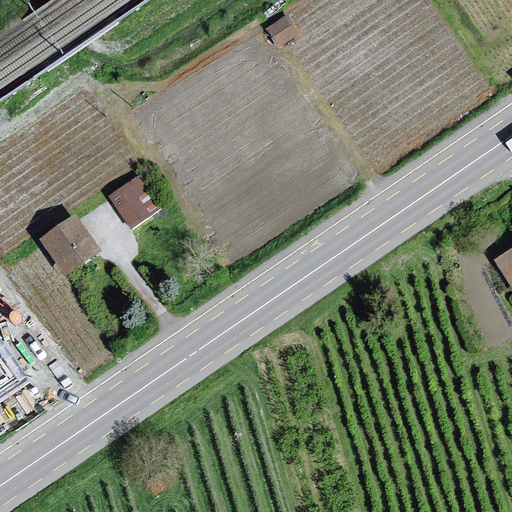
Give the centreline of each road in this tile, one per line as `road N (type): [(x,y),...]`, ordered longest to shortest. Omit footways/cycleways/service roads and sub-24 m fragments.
road 1 (primary): [(0,495),(511,144)]
road 2 (primary): [(511,121),(0,470)]
